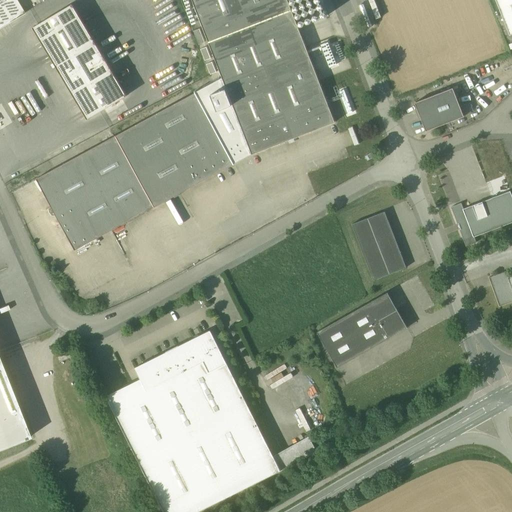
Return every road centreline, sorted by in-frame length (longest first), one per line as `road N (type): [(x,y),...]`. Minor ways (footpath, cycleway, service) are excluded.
road 1 (residential): [(0,199),(63,317),(105,323),(405,161)]
road 2 (residential): [(501,398),(405,161)]
road 3 (secondary): [(296,511),(501,398)]
road 4 (residential): [(405,161),(344,0)]
